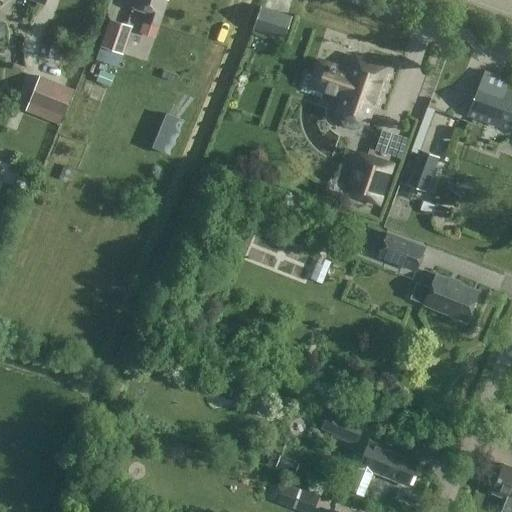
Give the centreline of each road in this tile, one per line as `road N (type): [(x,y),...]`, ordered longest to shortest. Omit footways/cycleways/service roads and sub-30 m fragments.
road 1 (residential): [(437,511),(511,333)]
road 2 (residential): [(511,53),(363,0)]
